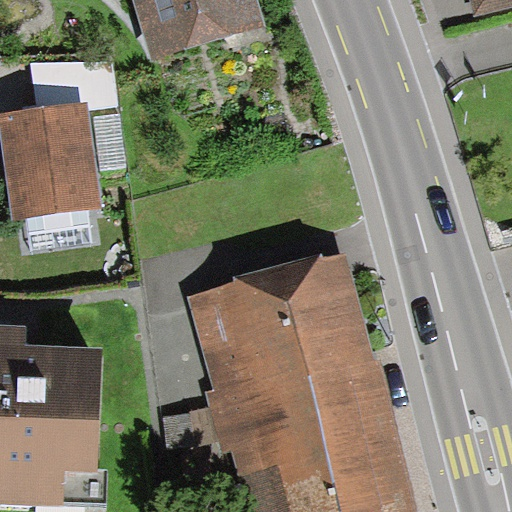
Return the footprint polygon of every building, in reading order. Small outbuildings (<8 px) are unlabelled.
[(133,0),(151,57),(265,22),(258,0),(133,0)] [(511,0),(475,0),(479,13),(511,5),(511,0)] [(33,61),(39,111),(87,104),(89,111),(119,107),(114,62),(33,61)] [(89,111),(87,104),(39,111),(0,117),(0,132),(13,218),(30,216),(32,231),(87,223),(84,208),(103,205),(89,111)] [(417,511),(348,254),(184,297),(215,411),(227,458),(241,511),(417,511)] [(101,350),(25,346),(26,325),(0,323),(0,505),(105,510),(106,469),(97,469),(101,350)] [(227,458),(215,411),(166,420),(171,470),(227,458)]
